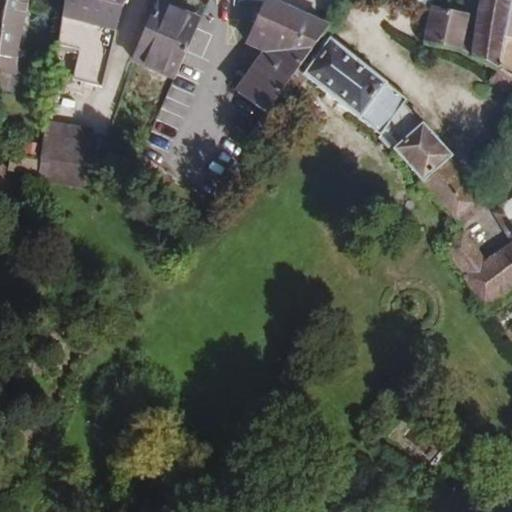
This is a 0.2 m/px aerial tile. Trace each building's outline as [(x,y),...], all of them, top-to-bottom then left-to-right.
[(20,45),(30,0),(6,0),(0,26),(0,67),(24,73),(27,47),(20,45)] [(116,24),(123,2),(114,0),(65,0),(63,13),(116,24)] [(175,75),(205,12),(179,0),(160,0),(152,17),(147,29),(133,56),(175,75)] [(303,55),(324,18),(292,0),(270,0),(259,18),(249,36),(265,45),(254,65),(239,90),(271,109),(297,66),(303,55)] [(417,3),(418,0),(382,0),(392,8),(398,10),(417,3)] [(506,44),(511,14),(511,11),(511,10),(479,5),(475,22),(472,56),(501,74),(506,44)] [(408,23),(409,12),(398,10),(392,8),(390,19),(408,23)] [(57,41),(80,46),(74,77),(103,83),(116,24),(63,13),(57,41)] [(472,56),(475,22),(431,13),(424,47),(471,62),(472,56)] [(147,29),(152,17),(145,14),(140,25),(147,29)] [(394,146),(422,119),(417,113),(408,104),(404,100),(407,95),(331,29),(303,70),(308,74),(394,146)] [(511,81),(511,45),(506,44),(501,74),(511,81)] [(301,84),(308,74),(303,70),(303,55),(297,66),(301,84)] [(511,81),(501,74),(491,94),(511,106),(511,81)] [(262,116),(259,114),(253,124),(256,126),(262,116)] [(81,188),(90,123),(44,117),(36,182),(81,188)] [(453,155),(422,119),(394,146),(424,183),(453,155)] [(468,172),(453,155),(424,183),(452,216),(474,197),(460,181),(468,172)] [(511,227),(511,196),(499,203),(511,228),(511,227)] [(511,240),(489,256),(464,226),(442,244),(486,306),(511,288),(511,240)] [(447,444),(415,414),(394,437),(426,466),(442,449),(447,444)]
